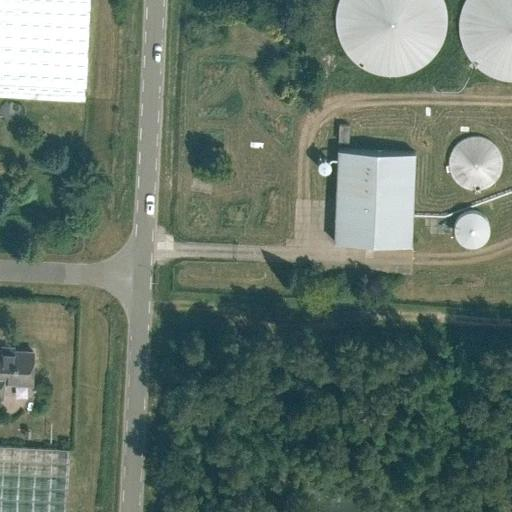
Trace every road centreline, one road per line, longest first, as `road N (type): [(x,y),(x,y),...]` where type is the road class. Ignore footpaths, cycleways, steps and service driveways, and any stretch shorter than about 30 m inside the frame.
road 1 (tertiary): [(142,274),(155,0)]
road 2 (tertiary): [(129,511),(142,274)]
road 3 (unclassified): [(142,274),(0,268)]
